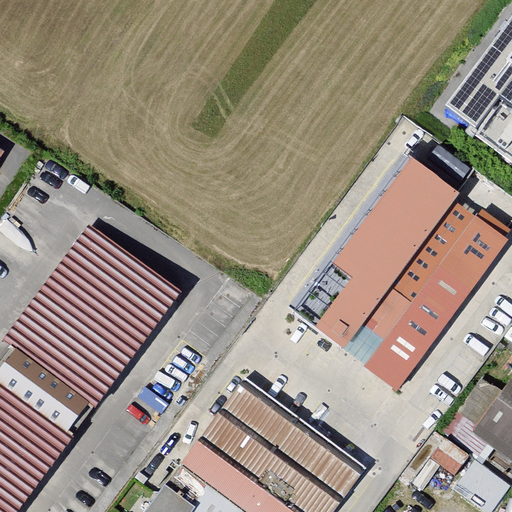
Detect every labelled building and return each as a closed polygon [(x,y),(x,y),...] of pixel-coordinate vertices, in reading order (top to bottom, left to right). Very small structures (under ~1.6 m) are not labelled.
[(511,26),(451,108),(511,153),(511,26)] [(459,196),(405,155),(286,308),(340,350),(459,196)] [(90,224),(0,341),(0,511),(17,511),(183,291),(90,224)] [(364,371),(397,394),(473,289),(441,266),(364,371)] [(243,380),(143,511),(330,511),(364,468),(243,380)] [(511,381),(475,434),(511,463),(511,381)] [(511,482),(477,457),(456,486),(491,511),(493,511),(511,487),(511,482)]
